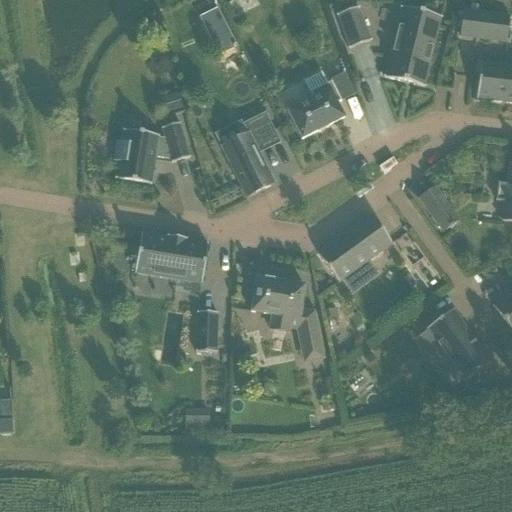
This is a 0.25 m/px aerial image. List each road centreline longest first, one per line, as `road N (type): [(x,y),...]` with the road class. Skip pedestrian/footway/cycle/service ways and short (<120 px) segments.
road 1 (residential): [(466,124),(434,121),(221,230)]
road 2 (residential): [(0,198),(221,230)]
road 3 (residential): [(221,230),(299,242),(385,187)]
road 4 (residential): [(385,187),(463,290)]
